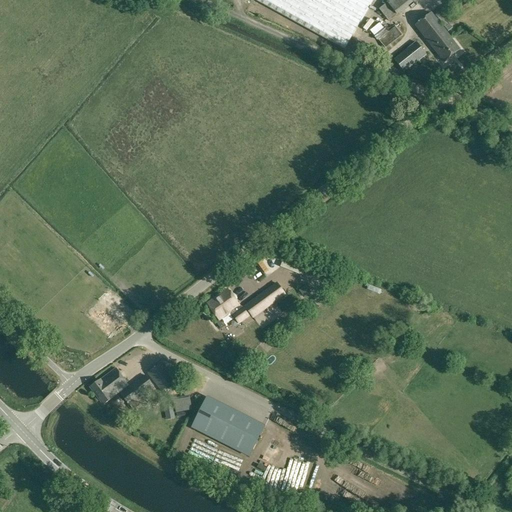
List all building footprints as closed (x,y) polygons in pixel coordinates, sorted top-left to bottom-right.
[(256,0),(346,49),(372,0),(256,0)] [(415,0),(389,0),(386,2),(387,2),(396,14),(397,15),(415,0)] [(469,6),(465,0),(462,0),(452,7),(457,14),(469,6)] [(396,14),(387,2),(379,9),(389,21),(396,14)] [(444,61),(460,49),(431,13),(416,25),(444,61)] [(374,36),(384,28),(379,23),(369,31),(374,36)] [(386,48),(402,35),(395,26),(379,39),(386,48)] [(394,59),(404,72),(426,54),(416,41),(394,59)] [(307,266),(301,263),(298,272),(304,274),(307,266)] [(241,308),(239,305),(240,305),(228,289),(207,303),(219,320),(230,312),(232,314),(232,315),(238,324),(250,315),(253,318),(285,294),(277,282),(241,308)] [(311,290),(307,285),(299,291),(303,296),(311,290)] [(176,380),(162,361),(147,373),(161,391),(176,380)] [(103,405),(115,396),(129,386),(115,368),(90,387),(103,405)] [(120,394),(128,406),(154,386),(145,374),(120,394)] [(206,400),(192,427),(249,456),(263,429),(206,400)]
